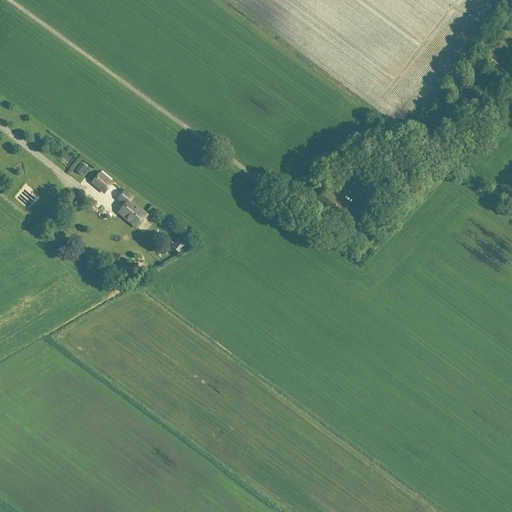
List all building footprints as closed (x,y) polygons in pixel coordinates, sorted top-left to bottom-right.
[(81,175),(87,167),(82,163),(76,171),(81,175)] [(346,190),(366,179),(360,169),(339,180),(346,190)] [(104,193),(112,184),(100,173),(92,183),(104,193)] [(338,220),(349,206),(327,188),(315,202),(338,220)] [(137,228),(147,216),(129,201),(132,198),(125,192),(119,199),(126,205),(119,213),(137,228)]
